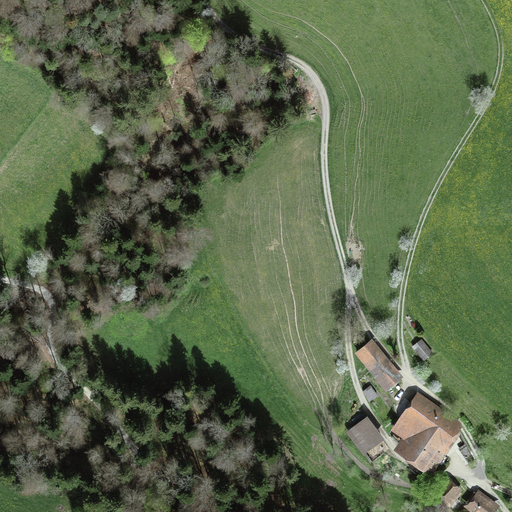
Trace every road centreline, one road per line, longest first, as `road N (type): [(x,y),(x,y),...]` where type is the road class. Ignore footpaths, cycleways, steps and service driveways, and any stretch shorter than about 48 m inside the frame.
road 1 (track): [(202,0),(240,37),(296,61),(321,86),(326,189),(349,288),(391,362),(453,418),(478,458),(478,479)]
road 2 (track): [(403,377),(399,314),(418,227),(485,105),(500,61),(484,0)]
road 3 (track): [(0,277),(49,293),(52,352),(139,452),(119,475),(0,463)]
road 4 (track): [(349,288),(352,370),(390,441)]
